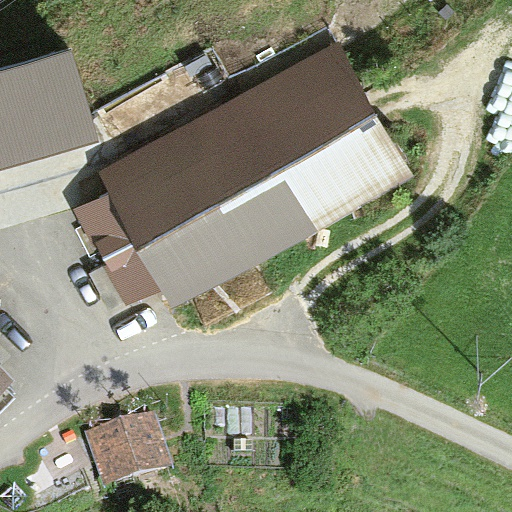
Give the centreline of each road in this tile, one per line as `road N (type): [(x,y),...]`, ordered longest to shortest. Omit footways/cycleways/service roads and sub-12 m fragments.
road 1 (unclassified): [(0,448),(131,369),(225,356),(345,378),(511,455)]
road 2 (track): [(388,97),(434,93),(452,105),(458,122),(450,171),(433,202),(307,288),(258,359)]
